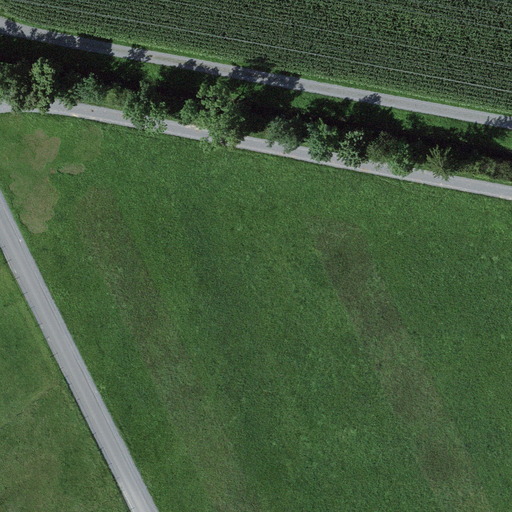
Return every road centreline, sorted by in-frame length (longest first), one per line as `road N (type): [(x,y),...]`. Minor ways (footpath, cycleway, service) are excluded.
road 1 (track): [(0,104),(511,200)]
road 2 (track): [(0,25),(511,121)]
road 3 (unclassified): [(0,215),(149,511)]
